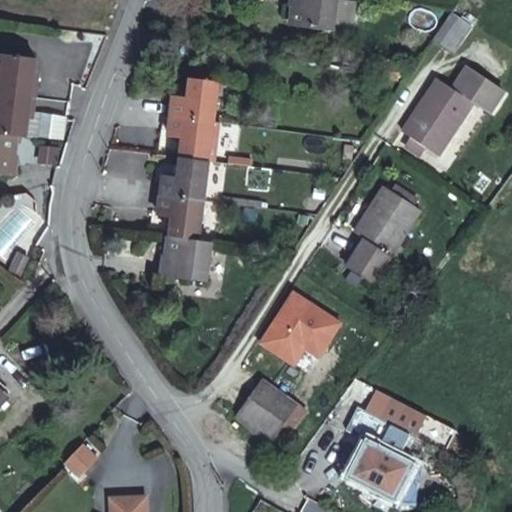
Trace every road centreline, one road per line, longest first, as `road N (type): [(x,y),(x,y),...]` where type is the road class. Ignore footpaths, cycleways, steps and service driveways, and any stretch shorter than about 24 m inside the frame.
road 1 (residential): [(148,0),(79,166),(70,214),(74,264),(122,352),(175,421),(203,478),(207,511)]
road 2 (unknown): [(175,421),(388,137)]
